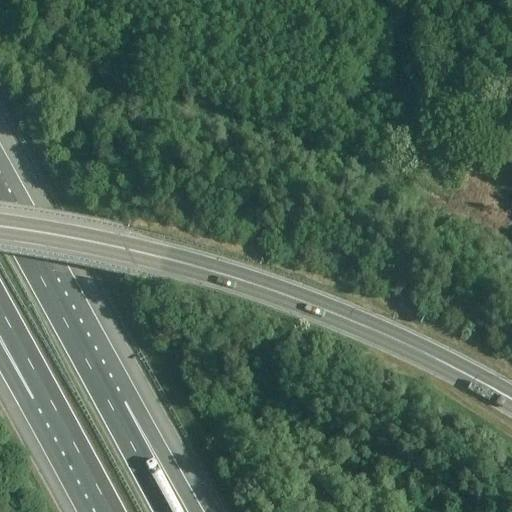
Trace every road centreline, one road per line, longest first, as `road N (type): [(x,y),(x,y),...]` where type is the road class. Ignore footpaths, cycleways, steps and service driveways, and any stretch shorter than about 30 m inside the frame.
road 1 (secondary): [(511,399),(309,303),(121,247),(0,226)]
road 2 (motorway): [(110,407),(0,207)]
road 3 (motorway): [(44,393),(107,511)]
road 4 (motorway): [(180,511),(110,407)]
